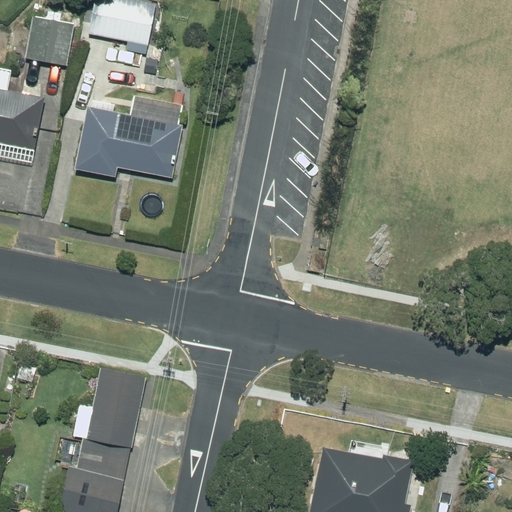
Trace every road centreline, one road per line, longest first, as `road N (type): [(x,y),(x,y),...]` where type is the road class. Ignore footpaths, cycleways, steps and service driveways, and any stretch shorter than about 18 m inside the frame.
road 1 (residential): [(236,318),(299,0)]
road 2 (residential): [(236,318),(511,373)]
road 3 (residential): [(0,271),(236,318)]
road 4 (residential): [(196,511),(236,318)]
